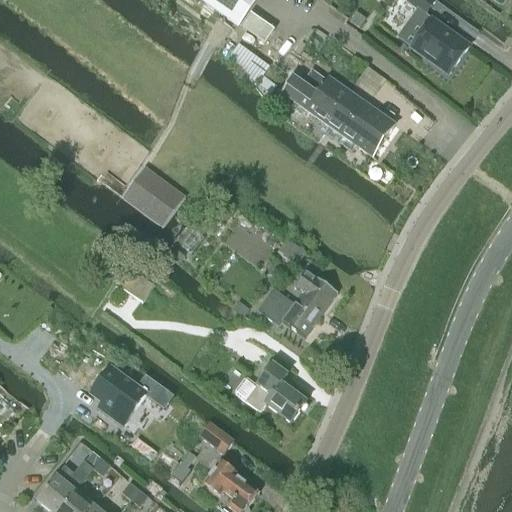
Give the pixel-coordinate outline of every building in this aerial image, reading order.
[(197,0),(238,28),(257,0),(197,0)] [(430,0),(400,0),(418,13),(426,18),(436,4),(430,0)] [(418,13),(397,41),(411,51),(448,78),(470,49),(432,21),(431,23),(426,20),(425,19),(426,18),(418,13)] [(241,29),(265,46),(275,32),(250,15),(241,29)] [(356,15),(349,25),(358,32),(366,22),(356,15)] [(239,46),(228,61),(245,73),(241,78),(255,88),(270,69),(239,46)] [(386,83),(367,70),(360,80),(378,94),(386,83)] [(293,78),(281,95),(295,105),(291,110),(306,121),(309,115),(307,113),(327,85),(312,74),(304,85),(293,78)] [(327,85),(307,113),(309,115),(327,128),(350,96),(330,81),(327,85)] [(329,129),(324,136),(351,155),(356,148),(373,160),(396,128),(350,96),(327,128),(329,129)] [(185,200),(174,192),(169,199),(140,177),(123,201),(163,230),(185,200)] [(226,209),(236,195),(220,184),(211,198),(226,209)] [(195,226),(194,227),(202,233),(217,213),(210,209),(196,227),(195,226)] [(277,256),(296,268),(305,255),(286,242),(277,256)] [(172,249),(165,257),(177,267),(180,263),(184,258),(172,249)] [(131,275),(124,270),(113,285),(121,290),(131,275)] [(155,287),(134,274),(122,292),(143,306),(155,287)] [(296,308),(317,323),(337,295),(315,280),(314,282),(307,277),(297,292),(303,297),(296,308)] [(284,325),(306,340),(317,323),(296,308),(273,292),(257,315),(280,330),(284,325)] [(244,320),(249,313),(240,306),(235,313),(244,320)] [(245,382),(235,395),(236,398),(245,405),(260,416),(266,409),(291,427),(307,406),(282,387),(288,379),(273,368),(268,376),(258,390),(247,382),(245,382)] [(111,372),(91,398),(103,407),(99,412),(123,429),(145,399),(164,413),(174,399),(145,378),(136,391),(111,372)] [(224,457),(233,445),(234,444),(211,426),(201,439),(224,457)] [(94,474),(102,463),(93,456),(85,466),(94,474)] [(102,463),(94,474),(103,481),(111,470),(102,463)] [(247,511),(259,497),(235,479),(236,477),(221,465),(205,486),(220,498),(223,494),(235,504),(230,511),(247,511)] [(179,491),(187,480),(175,471),(167,482),(179,491)] [(47,511),(62,511),(77,494),(58,479),(38,504),(47,511)] [(131,504),(139,494),(130,487),(122,497),(131,504)] [(94,511),(96,509),(77,494),(62,511),(94,511)] [(139,494),(131,504),(140,511),(148,501),(139,494)]
